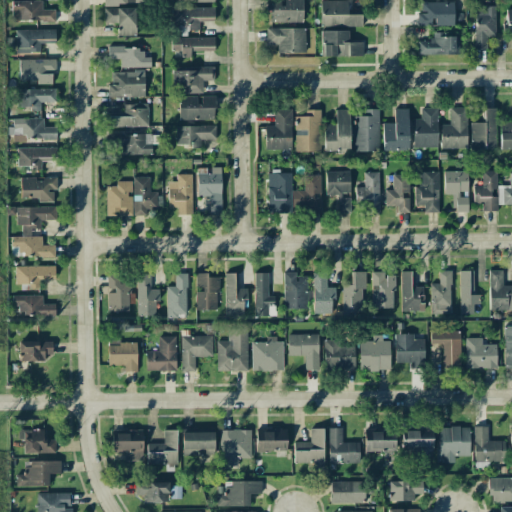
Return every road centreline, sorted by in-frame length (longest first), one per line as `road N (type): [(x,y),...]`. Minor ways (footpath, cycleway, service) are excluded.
road 1 (residential): [(511,397),(86,402)]
road 2 (residential): [(511,239),(87,243)]
road 3 (residential): [(82,0),(86,402)]
road 4 (residential): [(241,80),(511,76)]
road 5 (residential): [(241,0),(245,242)]
